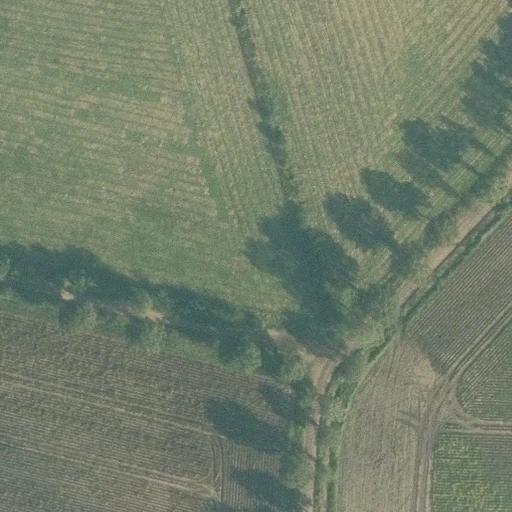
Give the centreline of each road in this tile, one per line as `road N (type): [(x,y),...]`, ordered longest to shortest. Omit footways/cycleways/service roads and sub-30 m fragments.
road 1 (track): [(511,175),(368,334),(313,360)]
road 2 (track): [(313,360),(302,511)]
